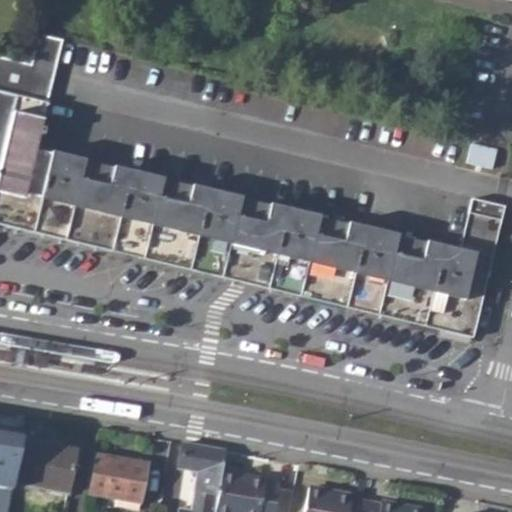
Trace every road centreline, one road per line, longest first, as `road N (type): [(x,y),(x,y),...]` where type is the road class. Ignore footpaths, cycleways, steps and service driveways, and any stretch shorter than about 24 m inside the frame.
road 1 (tertiary): [(0,388),(511,482)]
road 2 (tertiary): [(496,421),(210,356),(0,321)]
